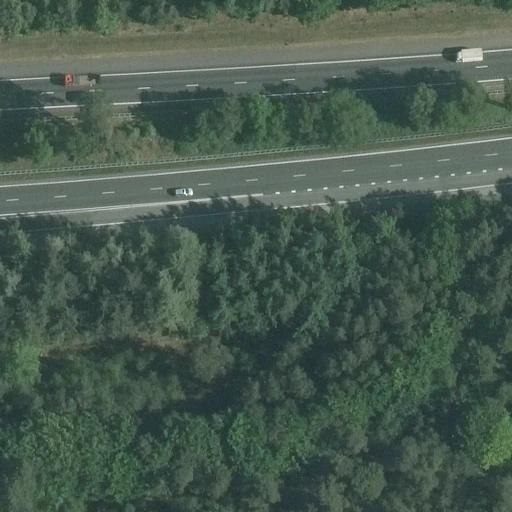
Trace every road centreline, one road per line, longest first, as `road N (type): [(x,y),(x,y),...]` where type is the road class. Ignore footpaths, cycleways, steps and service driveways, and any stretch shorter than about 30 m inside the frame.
road 1 (motorway): [(511,62),(0,91)]
road 2 (motorway): [(0,218),(258,178)]
road 3 (motorway): [(0,199),(258,178)]
road 4 (motorway): [(258,178),(511,150)]
